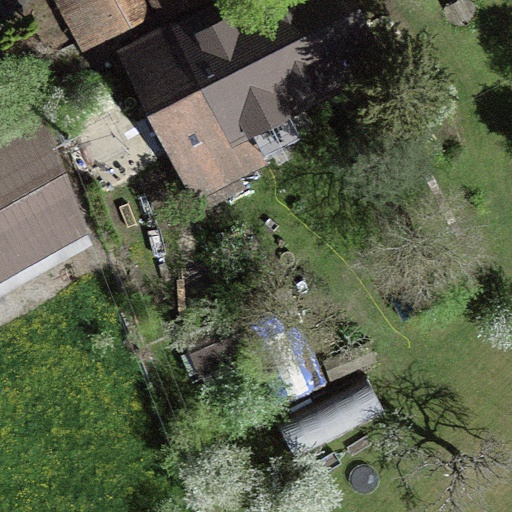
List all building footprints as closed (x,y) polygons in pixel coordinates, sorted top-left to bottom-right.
[(152,8),(147,0),(56,0),(83,47),(152,8)] [(389,51),(362,0),(211,0),(198,7),(194,0),(192,0),(115,38),(201,208),(248,185),(241,170),(273,154),(255,118),(389,51)] [(152,0),(159,10),(177,0),(152,0)] [(473,11),(466,0),(451,0),(447,2),(457,20),(473,11)] [(128,146),(110,111),(76,129),(94,164),(128,146)] [(0,288),(93,234),(49,113),(0,115),(0,288)] [(182,327),(199,369),(251,349),(234,306),(182,327)] [(331,376),(378,356),(369,334),(322,354),(331,376)] [(271,402),(326,379),(307,335),(252,359),(271,402)] [(388,412),(368,374),(279,420),(298,457),(388,412)]
